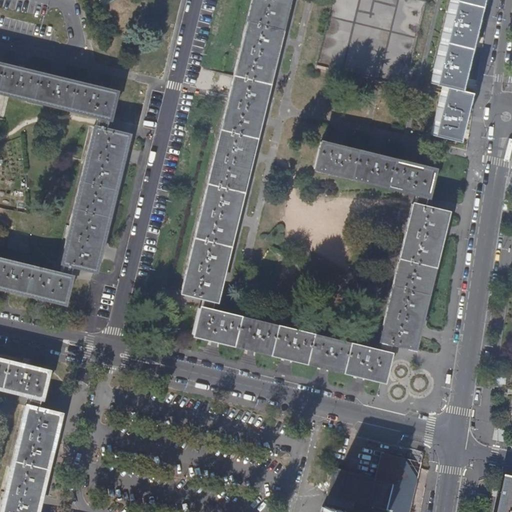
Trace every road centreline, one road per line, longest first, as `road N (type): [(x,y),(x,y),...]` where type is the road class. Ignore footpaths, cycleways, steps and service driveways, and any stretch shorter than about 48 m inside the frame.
road 1 (residential): [(196,0),(107,352)]
road 2 (residential): [(454,441),(504,117)]
road 3 (residential): [(310,400),(107,352)]
road 4 (unknown): [(94,408),(297,451)]
road 5 (residential): [(83,511),(70,508),(107,352)]
road 6 (residential): [(454,441),(310,400)]
